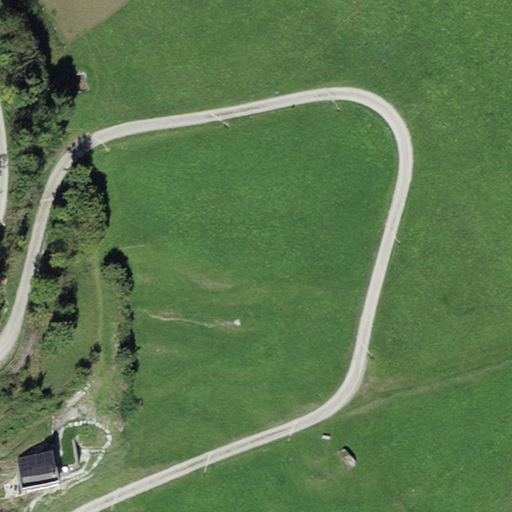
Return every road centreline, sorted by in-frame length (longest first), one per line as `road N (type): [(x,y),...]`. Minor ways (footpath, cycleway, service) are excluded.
road 1 (track): [(86,511),(323,417),(350,391),(405,183),(400,125),(380,104),(323,94),(116,132),(82,147),(50,207),(28,316),(0,359)]
road 2 (track): [(350,391),(511,348)]
road 3 (track): [(0,235),(12,174),(0,96)]
